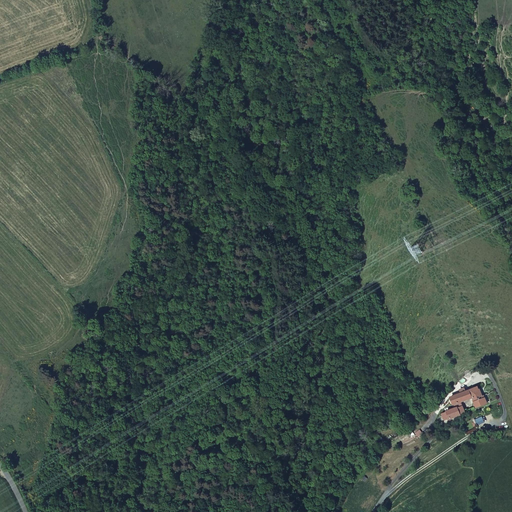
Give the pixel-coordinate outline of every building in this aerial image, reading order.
[(211,62),(217,81),(234,75),(228,56),(211,62)] [(480,384),(472,388),(475,395),(477,400),(479,404),(489,401),(486,392),(484,393),(480,384)] [(456,403),(458,402),(464,400),(475,395),(472,388),(453,396),(456,403)] [(228,391),(217,394),(228,428),(229,431),(240,428),(237,407),(255,406),(255,402),(256,392),(228,391)] [(446,412),(449,418),(468,411),(466,405),(459,406),(446,412)]
